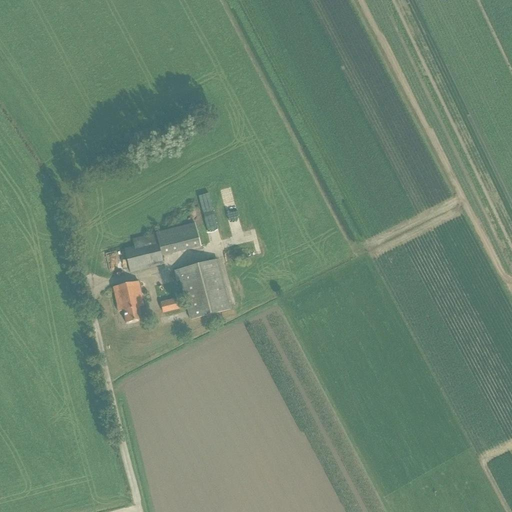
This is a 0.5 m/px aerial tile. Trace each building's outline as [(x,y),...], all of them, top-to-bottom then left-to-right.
[(418,75),(417,65),(470,40),(469,33),(477,30),(464,32),(461,10),(461,11),(461,6),(457,7),(456,5),(451,6),(453,18),(446,3),(439,6),(426,8),(397,21),(386,22),(384,17),(380,18),(383,25),(426,116),(421,81),(418,75)] [(225,192),(228,203),(237,201),(235,190),(225,192)] [(500,203),(477,202),(511,282),(511,211),(510,212),(505,214),(500,203)] [(219,218),(216,206),(209,208),(212,220),(219,218)] [(161,234),(166,258),(204,251),(200,226),(161,234)] [(134,247),(124,250),(130,273),(140,271),(148,269),(147,265),(162,262),(162,258),(156,235),(142,238),(132,240),(133,243),(134,247),(142,245),(143,248),(134,250),(134,247)] [(189,321),(231,310),(217,260),(173,271),(176,282),(179,282),(189,321)] [(126,324),(136,322),(142,320),(139,307),(144,306),(138,282),(123,286),(113,288),(117,308),(116,308),(117,312),(118,311),(118,312),(123,311),(126,324)] [(185,309),(182,296),(158,302),(161,315),(185,309)]
